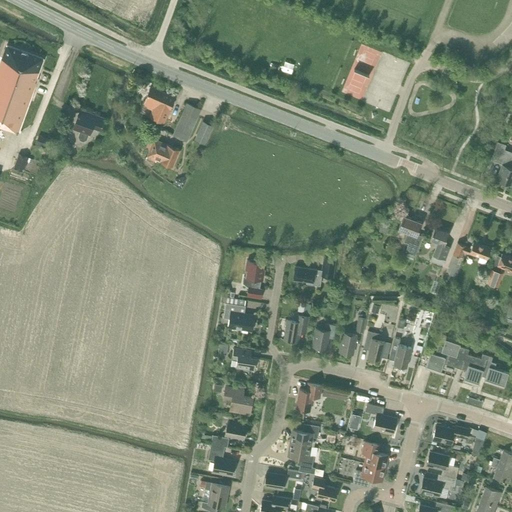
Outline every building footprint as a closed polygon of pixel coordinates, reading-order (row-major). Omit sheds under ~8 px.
[(0,125),(18,132),(38,77),(37,77),(44,58),(7,44),(2,57),(0,57),(0,125)] [(143,105),(152,109),(149,116),(164,122),(175,97),(150,86),(145,99),(143,105)] [(201,109),(186,102),(173,133),(187,140),(201,109)] [(77,116),(73,128),(80,130),(78,135),(80,139),(83,140),(87,138),(88,133),(89,134),(92,127),(100,129),(104,118),(92,113),(82,110),(80,117),(77,116)] [(211,125),(204,122),(196,138),(204,141),(211,125)] [(45,147),(49,137),(40,134),(36,144),(45,147)] [(154,138),(146,156),(156,160),(156,159),(163,142),(154,138)] [(172,166),(180,149),(163,142),(156,159),(172,166)] [(511,151),(501,148),(497,161),(502,163),(496,179),(510,184),(511,179),(511,151)] [(28,157),(19,154),(14,167),(23,170),(28,157)] [(175,178),(173,182),(182,187),(191,171),(185,168),(179,180),(175,178)] [(28,175),(12,169),(9,178),(25,184),(28,175)] [(408,250),(407,255),(413,258),(415,253),(422,235),(417,233),(421,221),(403,215),(398,228),(412,233),(410,237),(407,236),(405,241),(408,242),(406,249),(408,250)] [(430,239),(437,242),(430,259),(442,264),(449,246),(444,244),(448,232),(434,226),(430,239)] [(470,248),(465,246),(465,245),(457,242),(444,277),(448,278),(450,274),(455,275),(459,264),(458,264),(463,251),(479,257),(477,260),(485,263),(487,258),(491,248),(473,241),(470,248)] [(511,255),(508,254),(507,255),(502,253),(495,269),(490,267),(485,281),(498,286),(503,272),(501,271),(502,267),(511,270),(511,255)] [(321,274),(333,276),(335,258),(323,256),(321,270),(295,266),(293,279),(306,281),(306,283),(319,285),(321,274)] [(261,279),(262,279),(264,269),(262,269),(263,262),(257,261),(257,260),(250,259),(250,260),(247,260),(245,269),(247,269),(246,277),(243,276),(242,282),(248,286),(247,296),(261,298),(262,288),(259,288),(261,279)] [(420,298),(410,295),(407,302),(418,306),(420,298)] [(228,320),(227,330),(251,334),(254,316),(244,315),(245,308),(225,305),(223,320),(228,320)] [(297,314),(296,320),(287,319),(284,339),(298,341),(299,330),(306,331),(306,328),(308,316),(297,314)] [(358,315),(356,330),(362,331),(365,317),(358,315)] [(312,346),(325,348),(327,337),(333,338),(336,324),(325,322),(324,328),(316,327),(312,346)] [(387,358),(391,342),(378,339),(379,333),(367,330),(363,348),(369,349),(367,357),(380,360),(381,356),(387,358)] [(356,334),(343,331),(339,351),(352,353),(356,334)] [(481,375),(485,376),(484,380),(503,386),(508,372),(489,365),(492,356),(482,353),(481,357),(467,353),(469,348),(459,345),(461,340),(446,335),(443,345),(438,343),(435,353),(430,351),(425,367),(440,372),(443,361),(452,364),(452,365),(466,370),(463,379),(478,384),(481,375)] [(388,358),(394,360),(393,363),(406,366),(411,347),(398,344),(400,338),(394,336),(388,358)] [(225,349),(225,353),(228,353),(229,348),(228,348),(228,345),(226,345),(226,344),(220,343),(219,348),(225,349)] [(232,358),(237,359),(236,367),(254,369),(256,357),(250,356),(251,350),(234,347),(232,358)] [(299,388),(296,408),(310,410),(312,395),(319,396),(322,384),(308,382),(306,389),(299,388)] [(229,410),(244,412),(244,409),(250,410),(253,397),(242,395),(243,389),(225,386),(223,397),(229,398),(229,401),(231,401),(229,410)] [(373,428),(393,432),(396,418),(382,414),(384,406),(367,402),(365,410),(376,413),(373,428)] [(356,428),(358,420),(350,418),(348,426),(356,428)] [(225,434),(244,437),(246,425),(239,423),(240,420),(232,419),(231,422),(227,421),(225,434)] [(306,423),(305,431),(292,429),(290,442),(310,445),(312,436),(317,437),(319,425),(306,423)] [(453,434),(467,437),(469,429),(455,425),(454,429),(436,425),(432,438),(437,439),(451,443),(453,434)] [(478,429),(475,437),(484,439),(487,432),(486,432),(478,428),(478,429)] [(227,446),(228,437),(212,434),(211,443),(224,446),(227,446)] [(364,440),(362,452),(367,453),(365,462),(384,467),(387,454),(375,451),(377,443),(364,440)] [(301,457),(299,464),(298,470),(314,473),(315,467),(312,466),(314,455),(309,454),(310,445),(290,442),(288,455),(301,457)] [(211,443),(208,459),(207,461),(213,462),(212,471),(232,474),(235,460),(222,458),(224,446),(211,443)] [(511,452),(503,449),(499,459),(494,456),(492,460),(511,467),(511,452)] [(429,451),(426,464),(431,466),(440,467),(438,473),(456,478),(458,466),(447,464),(449,455),(429,451)] [(496,467),(493,476),(508,482),(510,476),(511,476),(511,474),(511,467),(492,460),(491,464),(496,467)] [(355,469),(352,482),(367,485),(369,477),(381,480),(384,467),(365,462),(362,471),(355,469)] [(300,478),(301,477),(304,478),(305,472),(288,469),(287,476),(300,478)] [(266,472),(264,485),(283,488),(285,475),(266,472)] [(462,472),(461,478),(469,480),(471,474),(462,472)] [(441,487),(449,489),(450,484),(454,485),(456,478),(438,473),(437,480),(423,476),(420,491),(439,496),(441,487)] [(312,484),(311,487),(318,488),(316,495),(334,500),(338,488),(324,484),(325,479),(314,476),(312,484)] [(201,505),(213,511),(221,505),(225,506),(229,486),(206,481),(205,487),(210,489),(208,502),(203,501),(202,501),(201,505)] [(499,499),(502,491),(485,485),(480,499),(496,505),(498,499),(499,499)] [(286,508),(288,497),(277,495),(273,495),(272,501),(262,499),(259,511),(279,511),(281,507),(286,508)] [(494,511),(495,511),(493,510),(496,505),(480,499),(475,511),(494,511)] [(319,511),(317,511),(318,505),(302,501),(301,508),(305,509),(304,511),(306,511),(319,511)] [(454,511),(456,506),(436,501),(435,508),(419,504),(417,511),(454,511)]
